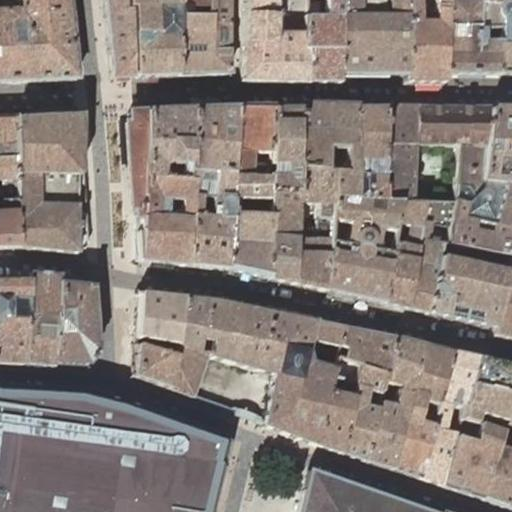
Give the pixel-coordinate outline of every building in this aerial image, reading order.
[(0,0),(0,84),(74,81),(65,0),(0,0)] [(101,0),(110,79),(131,79),(128,11),(149,10),(150,8),(149,0),(101,0)] [(131,79),(174,77),(174,39),(174,6),(174,0),(149,0),(150,8),(149,10),(128,11),(131,79)] [(174,39),(174,77),(226,75),(225,0),(174,0),(174,6),(174,39)] [(241,0),(241,16),(240,45),(239,84),(306,84),(306,51),(301,51),(301,37),(303,20),(304,0),(241,0)] [(338,81),(338,76),(336,76),(336,0),(304,0),(303,20),(301,37),(301,51),(306,51),(306,84),(338,84),(338,81)] [(405,0),(336,0),(336,76),(338,76),(404,76),(406,76),(405,0)] [(443,81),(443,77),(441,76),(442,26),(442,2),(441,0),(405,0),(406,76),(404,76),(404,81),(404,84),(443,85),(443,81)] [(443,77),(495,77),(495,46),(472,45),(473,27),(474,7),(474,3),(473,0),(441,0),(442,2),(442,26),(441,76),(443,77)] [(495,46),(495,77),(511,77),(511,7),(474,7),(473,27),(472,45),(495,46)] [(329,174),(329,200),(352,201),(353,175),(353,110),(354,110),(354,106),(294,105),(294,109),(296,110),(293,170),(294,170),(324,173),(324,149),(342,149),(343,175),(329,174)] [(397,204),(411,204),(412,148),(455,147),(450,203),(462,206),(478,195),(479,187),(487,111),(489,111),(489,109),(454,108),(419,108),(381,107),(379,110),(381,110),(380,149),(379,204),(397,204)] [(213,200),(227,201),(228,176),(229,163),(229,155),(234,109),(191,111),(186,166),(186,173),(204,174),(203,199),(208,200),(213,200)] [(270,202),(270,193),(266,193),(266,178),(246,177),(246,176),(247,175),(247,174),(247,172),(247,171),(247,170),(248,169),(248,167),(248,166),(248,165),(247,164),(247,163),(247,162),(247,160),(247,159),(246,157),(246,156),(267,157),(269,109),(234,109),(229,155),(229,163),(228,176),(227,201),(253,202),(270,202)] [(294,194),(294,170),(293,170),(296,110),(294,109),(269,109),(267,157),(267,167),(280,168),(279,178),(266,177),(266,178),(266,193),(270,193),(294,194)] [(352,201),(379,204),(380,149),(381,110),(379,110),(354,110),(353,110),(353,175),(352,201)] [(144,113),(142,180),(159,181),(160,170),(166,165),(186,166),(191,111),(144,113)] [(511,111),(489,111),(487,111),(479,187),(497,189),(488,227),(459,221),(462,206),(450,203),(450,204),(446,230),(443,247),(504,259),(510,231),(511,231),(511,111)] [(133,212),(134,219),(140,219),(140,213),(142,180),(144,113),(127,114),(128,123),(130,155),(132,187),(133,212)] [(76,115),(13,118),(14,159),(14,175),(14,183),(15,202),(15,250),(17,250),(73,255),(75,255),(86,245),(78,115),(76,115)] [(13,118),(0,118),(0,183),(14,183),(14,175),(14,159),(13,118)] [(129,212),(133,212),(132,187),(130,155),(128,123),(123,124),(129,212)] [(246,177),(266,178),(266,177),(267,167),(267,157),(246,156),(246,157),(247,159),(247,160),(247,162),(247,163),(247,164),(248,165),(248,166),(248,167),(248,169),(247,170),(247,171),(247,172),(247,174),(247,175),(246,176),(246,177)] [(159,181),(185,182),(186,173),(186,166),(166,165),(160,170),(159,181)] [(280,168),(267,167),(266,177),(279,178),(280,168)] [(270,193),(270,202),(269,218),(265,281),(320,293),(325,255),(329,200),(329,174),(324,173),(294,170),(294,194),(270,193)] [(184,198),(190,199),(198,199),(203,199),(204,174),(186,173),(185,182),(184,198)] [(140,213),(140,219),(134,219),(136,262),(185,267),(188,222),(189,219),(190,199),(184,198),(185,182),(159,181),(142,180),(140,213)] [(14,183),(0,183),(0,202),(15,202),(14,183)] [(497,189),(479,187),(478,195),(462,206),(459,221),(488,227),(497,189)] [(185,267),(221,271),(227,221),(212,220),(213,200),(208,200),(207,220),(196,220),(198,199),(190,199),(189,219),(188,222),(185,267)] [(203,199),(198,199),(196,220),(207,220),(208,200),(203,199)] [(227,217),(227,201),(213,200),(212,220),(227,221),(227,217)] [(329,200),(325,255),(320,293),(350,299),(378,306),(397,204),(379,204),(352,201),(329,200)] [(253,218),(253,202),(227,201),(227,217),(253,218)] [(0,249),(15,250),(15,202),(0,202),(0,249)] [(221,271),(265,281),(269,218),(270,202),(253,202),(253,218),(227,217),(227,221),(221,271)] [(378,306),(402,311),(422,204),(411,204),(397,204),(378,306)] [(402,311),(426,316),(437,262),(440,246),(421,242),(424,226),(446,230),(450,204),(422,204),(402,311)] [(440,246),(443,247),(446,230),(424,226),(421,242),(440,246)] [(511,231),(510,231),(504,259),(507,259),(504,274),(491,330),(489,330),(488,334),(487,338),(511,343),(511,231)] [(507,259),(504,259),(443,247),(440,246),(437,262),(504,274),(507,259)] [(458,323),(489,330),(491,330),(504,274),(437,262),(426,316),(458,323)] [(24,277),(24,282),(26,282),(25,301),(24,319),(24,320),(23,339),(20,366),(52,369),(53,365),(50,366),(52,341),(35,340),(37,320),(53,322),(56,286),(58,286),(58,277),(24,275),(24,277)] [(24,282),(0,282),(0,365),(20,366),(23,339),(24,320),(4,321),(4,301),(25,301),(26,282),(24,282)] [(89,288),(58,286),(56,286),(53,322),(52,341),(50,366),(53,365),(84,368),(94,357),(89,288)] [(138,294),(134,339),(175,347),(181,299),(138,294)] [(181,299),(175,347),(193,351),(196,339),(208,342),(205,355),(204,358),(232,366),(276,378),(262,425),(261,428),(282,436),(314,447),(338,456),(354,383),(328,381),(334,359),(336,348),(342,330),(310,323),(215,303),(181,299)] [(24,319),(25,301),(4,301),(4,321),(24,320),(24,319)] [(52,341),(53,322),(37,320),(35,340),(52,341)] [(393,340),(342,330),(336,348),(344,351),(342,361),(334,359),(328,381),(354,383),(358,369),(384,377),(393,340)] [(134,339),(133,345),(173,358),(175,347),(134,339)] [(196,339),(193,351),(205,355),(208,342),(196,339)] [(422,348),(393,340),(384,377),(382,385),(398,389),(394,409),(377,405),(375,413),(362,464),(389,472),(405,410),(422,348)] [(173,358),(133,345),(130,378),(167,391),(173,358)] [(173,358),(167,391),(190,399),(204,358),(205,355),(193,351),(175,347),(173,358)] [(344,351),(336,348),(334,359),(342,361),(344,351)] [(449,355),(422,348),(405,410),(418,414),(420,406),(434,410),(449,355)] [(449,354),(449,355),(434,410),(433,418),(430,429),(416,481),(439,489),(453,436),(453,435),(442,431),(449,406),(461,409),(475,360),(449,354)] [(511,384),(511,368),(475,360),(461,409),(458,421),(476,427),(498,435),(509,396),(511,384)] [(382,385),(384,377),(358,369),(354,383),(338,456),(362,464),(375,413),(362,409),(365,394),(379,398),(382,385)] [(511,384),(509,396),(498,435),(511,439),(511,384)] [(398,389),(382,385),(379,398),(377,405),(394,409),(398,389)] [(209,511),(227,446),(222,439),(119,403),(77,392),(0,387),(0,511),(209,511)] [(377,405),(379,398),(365,394),(362,409),(375,413),(377,405)] [(420,406),(418,414),(433,418),(434,410),(420,406)] [(458,421),(461,409),(449,406),(442,431),(453,435),(455,428),(458,421)] [(405,410),(389,472),(416,481),(430,429),(415,424),(418,414),(405,410)] [(433,418),(418,414),(415,424),(430,429),(433,418)] [(458,421),(455,428),(453,435),(453,436),(439,489),(479,502),(498,435),(476,427),(458,421)] [(511,511),(511,439),(498,435),(479,502),(507,511),(511,511)] [(428,511),(386,497),(384,504),(306,477),(297,511),(428,511)]
